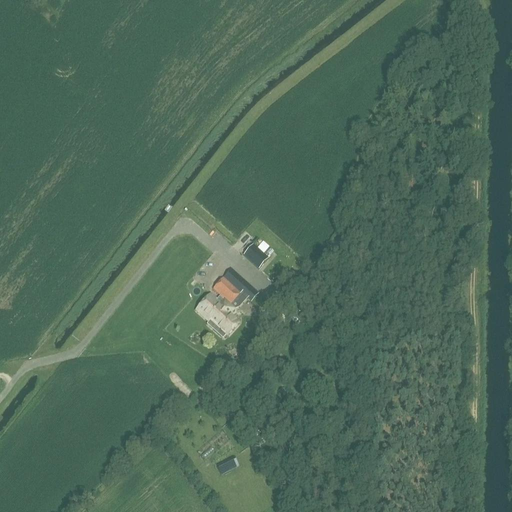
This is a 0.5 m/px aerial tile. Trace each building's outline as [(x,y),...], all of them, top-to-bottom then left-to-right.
[(269,259),(253,246),(243,256),(259,270),(269,259)] [(232,269),(224,278),(241,294),(249,285),(232,269)] [(231,305),(241,294),(224,278),(214,289),(221,296),(217,300),(211,294),(196,310),(209,322),(227,303),(228,302),(231,305)] [(259,294),(249,285),(241,294),(251,304),(259,294)] [(230,315),(235,310),(227,303),(209,322),(220,332),(221,331),(228,337),(240,324),(230,315)]
